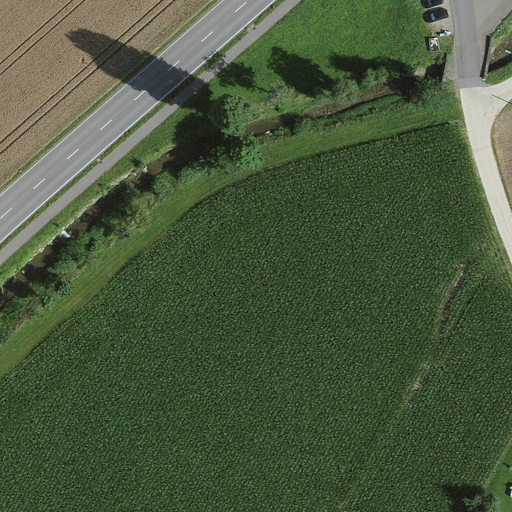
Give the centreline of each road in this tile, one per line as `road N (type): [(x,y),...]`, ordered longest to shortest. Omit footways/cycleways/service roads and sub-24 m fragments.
road 1 (secondary): [(248,0),(0,218)]
road 2 (track): [(511,242),(478,150),(474,109)]
